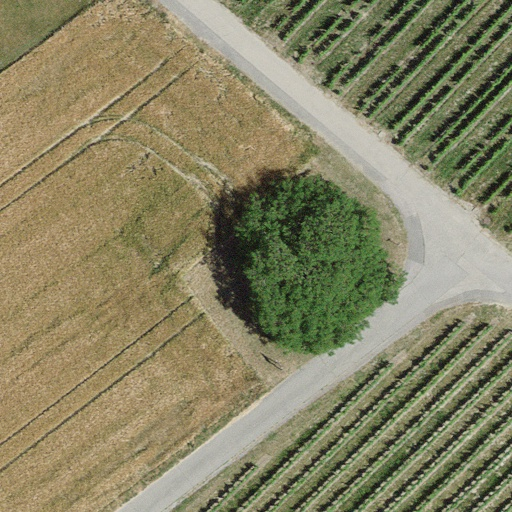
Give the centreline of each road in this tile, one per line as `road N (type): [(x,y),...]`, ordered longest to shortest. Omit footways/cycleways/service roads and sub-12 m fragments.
road 1 (residential): [(155,511),(479,260),(511,288)]
road 2 (track): [(189,0),(479,260)]
